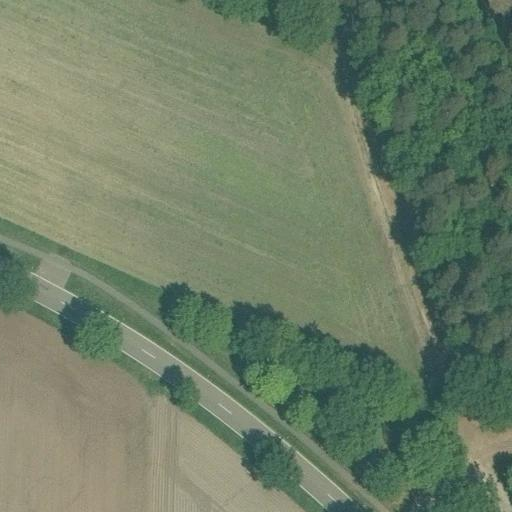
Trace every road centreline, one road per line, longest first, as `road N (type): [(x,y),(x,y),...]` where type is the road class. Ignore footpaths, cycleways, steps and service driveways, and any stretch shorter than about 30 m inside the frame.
road 1 (track): [(327,0),(361,75),(469,449),(468,480)]
road 2 (tertiary): [(0,275),(173,376),(337,511)]
road 3 (track): [(132,349),(170,335),(511,442)]
